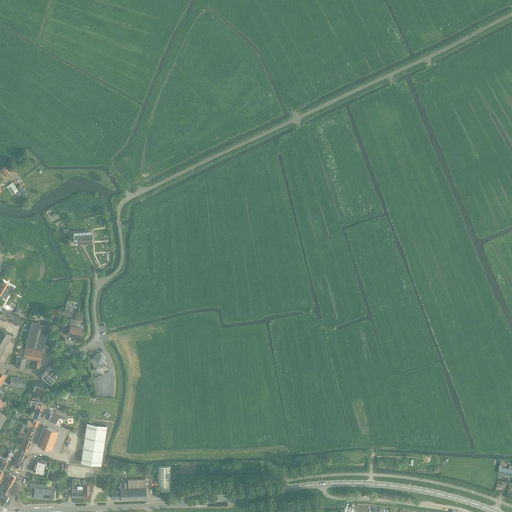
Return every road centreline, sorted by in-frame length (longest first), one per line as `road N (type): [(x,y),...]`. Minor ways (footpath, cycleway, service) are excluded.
road 1 (unclassified): [(36,374),(94,341),(96,293),(121,264),(122,202),(511,14)]
road 2 (secondary): [(16,511),(184,504),(354,483),(434,493),(494,511)]
road 3 (residential): [(16,511),(19,479),(52,398),(36,374)]
